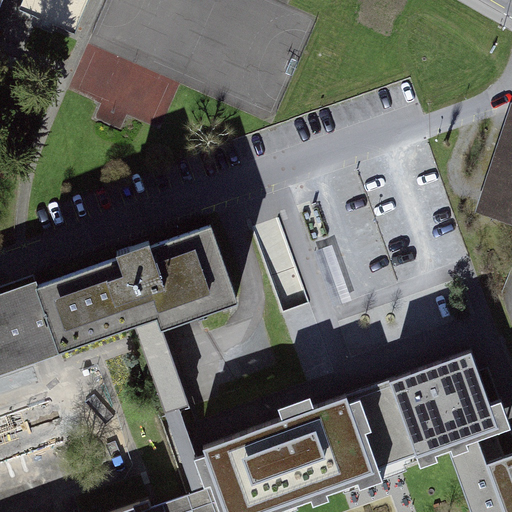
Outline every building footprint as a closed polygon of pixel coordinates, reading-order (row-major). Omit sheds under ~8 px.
[(511,119),(481,211),(511,221),(511,119)] [(165,415),(186,408),(160,331),(239,305),(212,225),(13,291),(0,295),(0,378),(39,366),(138,333),(165,415)] [(352,396),(380,476),(449,452),(475,442),(510,430),(501,404),(489,408),(470,355),(352,396)] [(277,511),(380,476),(352,396),(205,447),(210,460),(194,465),(203,492),(210,489),(218,511),(277,511)] [(500,511),(485,469),(475,442),(449,452),(471,511),(500,511)] [(511,511),(511,458),(485,469),(500,511),(511,511)] [(218,511),(210,489),(203,492),(153,510),(150,502),(134,507),(136,511),(218,511)]
